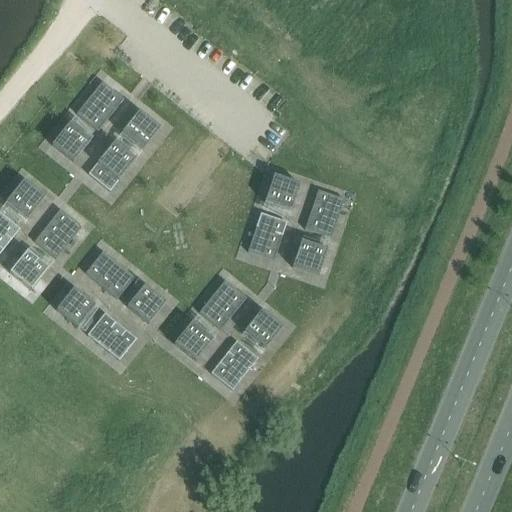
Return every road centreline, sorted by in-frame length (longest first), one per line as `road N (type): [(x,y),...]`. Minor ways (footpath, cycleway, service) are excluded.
road 1 (unknown): [(128,0),(190,41),(218,76),(221,155),(193,251)]
road 2 (secondary): [(511,266),(411,511)]
road 3 (unclassified): [(80,0),(0,104)]
